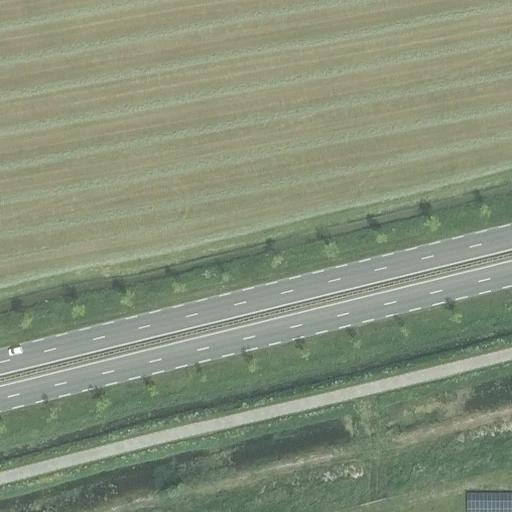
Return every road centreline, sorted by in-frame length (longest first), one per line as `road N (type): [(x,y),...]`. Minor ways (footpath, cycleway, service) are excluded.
road 1 (primary): [(511,236),(0,362)]
road 2 (primary): [(0,398),(511,273)]
road 3 (unclassified): [(0,479),(511,354)]
